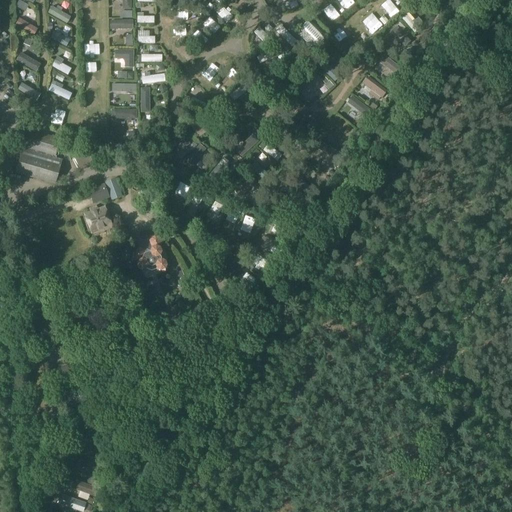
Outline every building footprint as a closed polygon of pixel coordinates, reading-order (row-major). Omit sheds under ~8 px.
[(122,0),(122,10),(131,10),(130,0),(122,0)] [(390,10),(382,17),(388,25),(397,18),(390,10)] [(63,30),(67,23),(48,13),(45,20),(63,30)] [(330,14),(322,20),(328,29),(336,23),(330,14)] [(219,16),(214,21),(224,31),(229,25),(219,16)] [(412,22),(411,24),(404,19),(398,26),(413,37),(414,35),(414,34),(419,27),(412,22)] [(110,30),(133,30),(132,21),(110,21),(110,30)] [(367,21),(361,26),(374,40),(380,35),(367,21)] [(205,36),(212,29),(206,23),(199,30),(205,36)] [(294,33),(298,28),(293,23),(289,28),(294,33)] [(26,40),(30,33),(17,25),(12,31),(26,40)] [(301,27),(296,32),(314,50),(319,45),(301,27)] [(288,53),(293,48),(277,32),(272,36),(288,53)] [(255,34),(250,38),(261,51),(266,46),(255,34)] [(336,35),(332,39),(340,47),(343,44),(339,39),(340,38),(336,35)] [(65,53),(69,43),(63,41),(62,43),(50,39),(47,46),(65,53)] [(133,68),(133,51),(114,51),(114,59),(124,59),(124,68),(133,68)] [(21,53),(16,61),(36,73),(40,65),(21,53)] [(253,63),(257,69),(275,60),(271,54),(253,63)] [(383,55),(378,62),(396,76),(401,69),(383,55)] [(57,57),(52,67),(68,75),(71,69),(61,64),(63,61),(57,57)] [(108,82),(121,82),(121,65),(108,65),(108,82)] [(274,68),(268,71),(271,76),(277,73),(274,68)] [(382,99),(387,92),(367,77),(362,84),(371,91),(368,94),(377,101),(380,98),(382,99)] [(296,89),(300,94),(313,84),(310,79),(296,89)] [(139,82),(140,90),(162,89),(162,82),(139,82)] [(315,83),(297,99),(301,103),(310,94),(314,98),(322,91),(315,83)] [(106,91),(107,108),(112,108),(111,99),(127,99),(127,90),(106,91)] [(67,106),(69,99),(48,92),(46,99),(67,106)] [(231,108),(242,97),(237,92),(226,102),(231,108)] [(33,106),(36,101),(22,93),(19,98),(33,106)] [(365,117),(370,110),(352,97),(347,103),(365,117)] [(208,113),(191,103),(188,108),(206,118),(208,113)] [(112,119),(136,119),(136,110),(112,111),(112,119)] [(198,114),(187,121),(196,135),(207,127),(198,114)] [(78,136),(80,128),(72,127),(70,134),(78,136)] [(28,129),(15,173),(55,184),(63,160),(56,158),(56,156),(55,156),(60,139),(28,129)] [(241,157),(258,142),(252,135),(235,151),(241,157)] [(81,171),(89,167),(81,153),(73,156),(81,171)] [(216,181),(229,164),(222,159),(209,176),(216,181)] [(308,197),(313,189),(294,177),(289,184),(308,197)] [(105,182),(112,200),(121,196),(115,179),(105,182)] [(93,204),(110,197),(105,182),(102,183),(103,184),(88,190),(93,204)] [(237,192),(231,197),(235,201),(241,196),(237,192)] [(293,220),(297,212),(280,205),(276,212),(293,220)] [(92,213),(86,215),(92,232),(111,225),(105,208),(98,211),(97,207),(91,209),(92,213)] [(205,208),(202,217),(207,219),(210,210),(205,208)] [(238,229),(248,233),(253,223),(243,218),(238,229)] [(277,238),(282,228),(273,223),(268,233),(277,238)] [(136,264),(138,268),(142,270),(146,268),(151,270),(157,268),(161,270),(165,269),(167,265),(165,260),(167,257),(165,253),(161,251),(160,248),(162,243),(159,237),(155,235),(151,237),(149,241),(150,244),(147,249),(143,251),(138,249),(134,250),(131,258),(132,262),(136,264)] [(275,264),(279,257),(270,250),(265,257),(275,264)] [(57,326),(55,312),(36,315),(38,329),(57,326)] [(81,377),(79,370),(77,363),(61,367),(65,380),(81,377)] [(61,391),(63,399),(76,396),(77,399),(81,398),(80,395),(84,394),(82,387),(61,391)] [(87,456),(96,455),(95,435),(71,437),(72,446),(86,445),(87,456)] [(89,475),(97,475),(96,459),(77,460),(77,469),(89,468),(89,475)] [(99,484),(98,476),(86,477),(87,483),(91,484),(99,484)] [(74,480),(71,488),(94,497),(97,489),(74,480)] [(82,511),(86,503),(62,495),(59,503),(82,511)]
